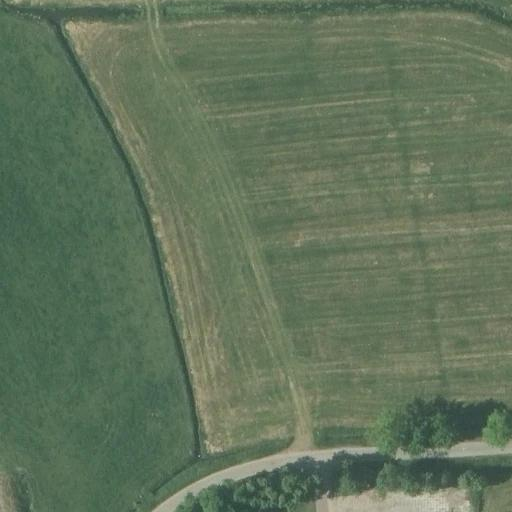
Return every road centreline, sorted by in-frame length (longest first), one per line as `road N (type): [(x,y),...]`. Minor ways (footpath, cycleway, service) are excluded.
road 1 (track): [(152,0),(149,34),(275,326),(301,416),(304,459)]
road 2 (unclassified): [(511,447),(257,467),(162,511)]
